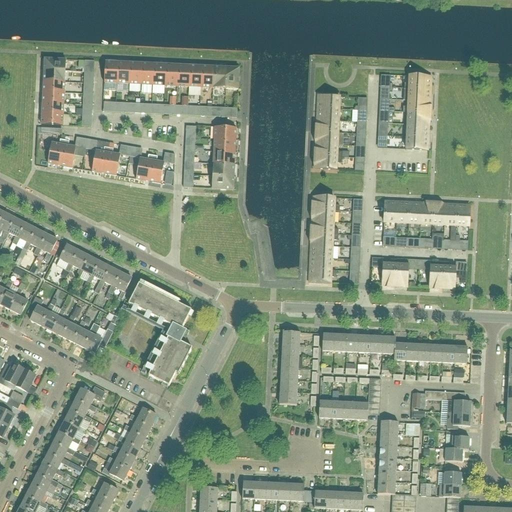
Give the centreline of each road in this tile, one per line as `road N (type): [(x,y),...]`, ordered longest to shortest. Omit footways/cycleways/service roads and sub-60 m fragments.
road 1 (residential): [(363,313),(374,77)]
road 2 (residential): [(0,506),(64,374),(59,363),(0,335)]
road 3 (tertiary): [(173,271),(0,183)]
road 4 (residential): [(511,486),(492,481),(486,464),(493,318)]
road 5 (residential): [(305,442),(294,465),(212,462),(167,443)]
road 6 (tertiary): [(493,318),(363,313)]
road 7 (tertiary): [(363,313),(238,306)]
road 8 (residential): [(173,271),(180,151)]
